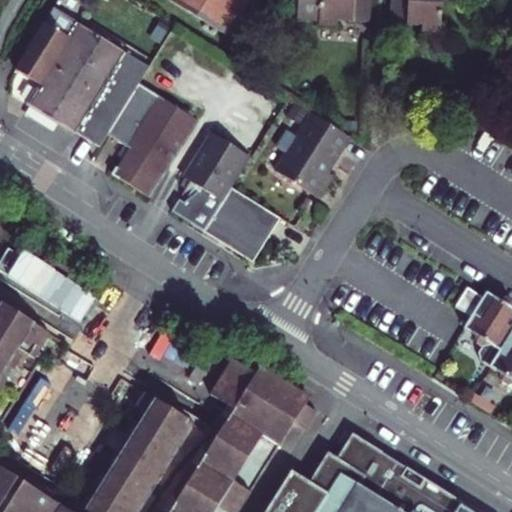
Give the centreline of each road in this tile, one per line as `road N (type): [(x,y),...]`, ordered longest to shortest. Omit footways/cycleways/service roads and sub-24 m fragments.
road 1 (residential): [(274,340),(369,188),(511,277)]
road 2 (residential): [(0,162),(274,340)]
road 3 (residential): [(274,340),(511,490)]
